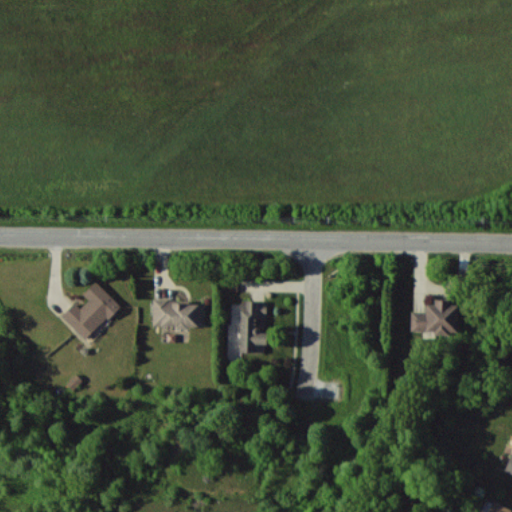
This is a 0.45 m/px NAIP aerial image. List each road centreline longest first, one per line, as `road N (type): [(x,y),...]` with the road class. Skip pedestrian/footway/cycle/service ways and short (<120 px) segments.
road 1 (residential): [(0,237),(511,245)]
road 2 (residential): [(317,239),(308,392)]
